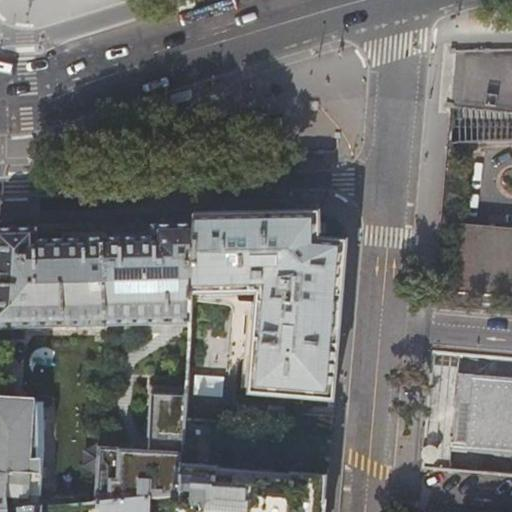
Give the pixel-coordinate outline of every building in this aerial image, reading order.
[(195,228),(192,297),(259,296),(251,397),(334,403),(335,386),(337,363),(347,252),(347,244),(320,242),(320,215),(307,215),(299,215),(196,218),(195,228)] [(511,227),(462,224),(457,291),(511,295),(511,227)] [(173,228),(107,230),(106,326),(169,325),(169,326),(175,325),(190,325),(192,297),(195,228),(173,228)] [(13,328),(106,326),(107,230),(0,232),(0,346),(5,347),(12,341),(12,329),(13,328)] [(511,377),(457,373),(452,449),(511,453),(511,377)] [(138,449),(100,447),(96,504),(99,503),(151,498),(159,497),(172,496),(182,495),(185,421),(187,387),(152,385),(148,449),(138,449)] [(0,407),(0,511),(15,511),(12,497),(41,497),(40,410),(0,407)] [(182,495),(172,496),(170,511),(325,511),(328,479),(292,477),(292,478),(220,473),(220,470),(218,470),(220,442),(222,442),(223,424),(185,421),(182,495)] [(170,511),(172,496),(159,497),(158,511),(170,511)] [(149,511),(151,498),(99,503),(98,511),(149,511)]
